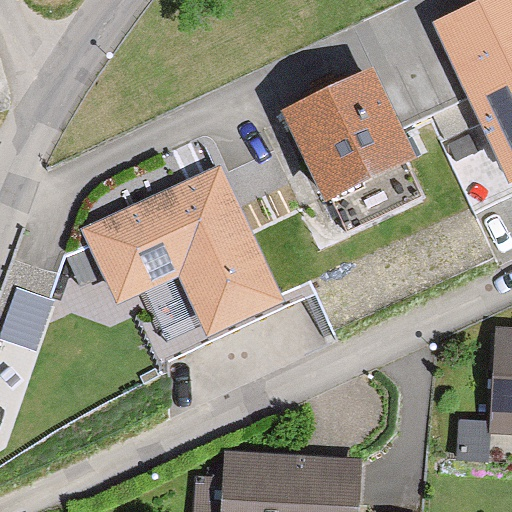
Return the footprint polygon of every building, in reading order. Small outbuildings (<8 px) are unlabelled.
[(511,0),(508,0),(435,34),(511,199),(511,0)] [(373,82),(282,122),(324,214),(414,174),(373,82)] [(222,178),(84,241),(118,316),(180,288),(209,351),(286,315),(222,178)] [(511,339),(492,339),(489,442),(511,443),(511,339)] [(357,511),(359,447),(222,444),(221,478),(197,477),(196,511),(357,511)]
